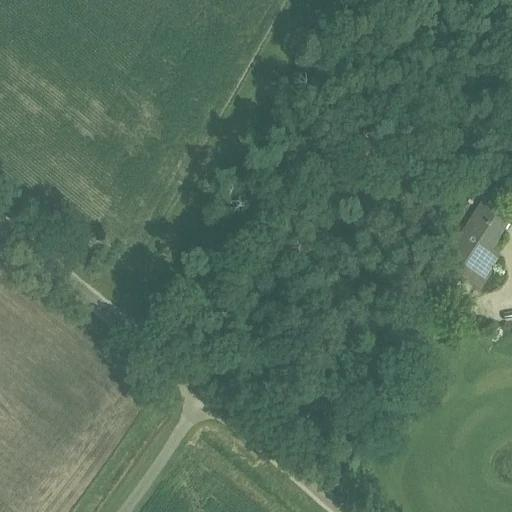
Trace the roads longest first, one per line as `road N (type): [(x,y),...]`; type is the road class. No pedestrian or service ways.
road 1 (unclassified): [(331,511),(0,217)]
road 2 (track): [(377,0),(185,376)]
road 3 (track): [(439,293),(319,502)]
